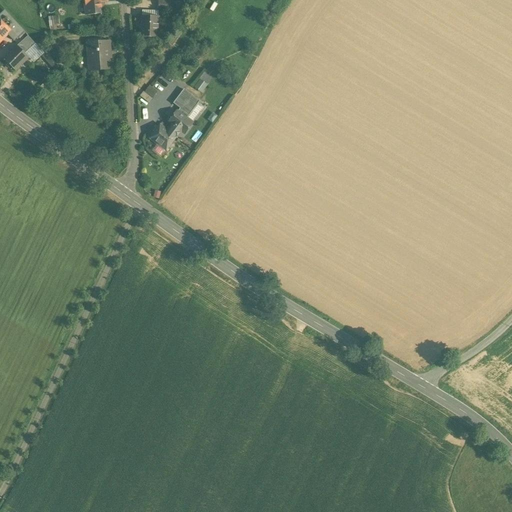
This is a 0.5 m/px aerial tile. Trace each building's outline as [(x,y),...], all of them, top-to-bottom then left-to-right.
[(84,0),(86,16),(104,14),(103,2),(108,2),(107,0),(84,0)] [(174,1),(159,0),(159,10),(174,10),(174,1)] [(17,24),(5,10),(0,14),(0,21),(10,32),(17,24)] [(158,11),(142,11),(142,17),(142,28),(140,28),(140,37),(158,38),(159,17),(158,17),(158,11)] [(0,21),(0,42),(10,32),(0,21)] [(28,36),(17,47),(4,60),(15,71),(29,57),(25,54),(36,44),(28,36)] [(109,41),(88,43),(90,71),(111,69),(109,41)] [(61,49),(54,42),(45,52),(51,59),(61,49)] [(205,72),(194,87),(202,92),(212,77),(205,72)] [(200,101),(185,90),(175,104),(180,108),(177,112),(186,119),(200,101)] [(152,98),(144,92),(140,96),(149,103),(152,98)] [(177,112),(169,122),(172,124),(167,131),(176,137),(176,138),(182,131),(185,134),(193,123),(186,119),(177,112)] [(167,131),(160,125),(150,138),(166,150),(176,138),(176,137),(167,131)]
